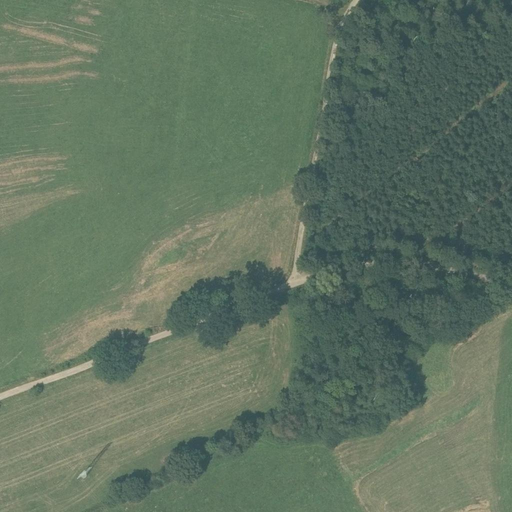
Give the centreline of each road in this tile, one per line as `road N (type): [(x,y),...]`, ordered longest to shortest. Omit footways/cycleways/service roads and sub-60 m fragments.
road 1 (track): [(0,396),(290,287)]
road 2 (track): [(290,287),(335,33),(353,0)]
road 3 (track): [(511,283),(413,258),(370,259),(290,287)]
